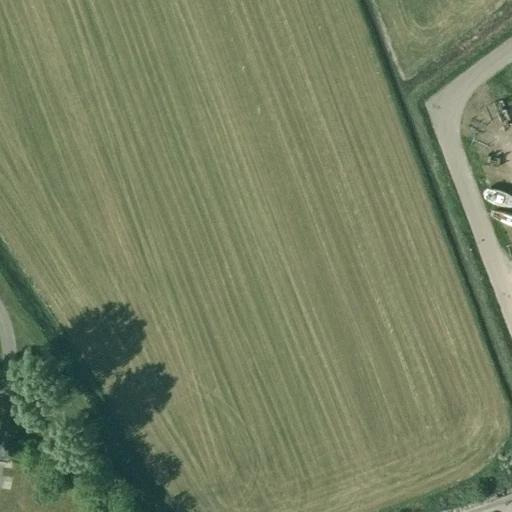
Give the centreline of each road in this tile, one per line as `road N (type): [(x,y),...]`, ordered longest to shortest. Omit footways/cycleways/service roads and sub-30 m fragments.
road 1 (unclassified): [(511,314),(434,106),(511,48)]
road 2 (unclassified): [(0,312),(10,341),(0,435)]
